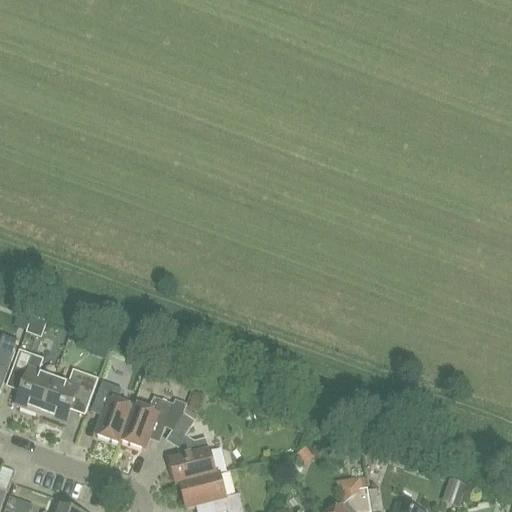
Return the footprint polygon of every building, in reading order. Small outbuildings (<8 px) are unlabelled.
[(0,392),(0,393),(19,343),(3,337),(0,344),(0,392)] [(41,417),(54,380),(39,374),(43,362),(19,353),(10,377),(25,382),(16,408),(41,417)] [(85,417),(89,406),(98,382),(73,372),(69,385),(54,380),(41,417),(65,426),(74,400),(79,402),(76,409),(79,415),(85,417)] [(119,446),(134,407),(133,407),(132,410),(117,404),(122,391),(102,384),(93,408),(105,412),(96,437),(119,446)] [(175,402),(173,407),(154,400),(149,413),(134,407),(119,446),(120,446),(121,443),(144,452),(153,426),(172,433),(184,416),(187,407),(175,402)] [(195,424),(191,421),(184,416),(172,433),(168,439),(179,447),(195,424)] [(177,488),(219,477),(219,476),(215,477),(206,441),(194,444),(197,456),(170,463),(177,488)] [(187,511),(191,510),(214,504),(215,511),(242,511),(239,497),(225,501),(219,477),(177,488),(181,487),(187,511)] [(335,511),(370,511),(367,491),(355,493),(355,497),(335,511)] [(6,511),(17,511),(21,503),(18,503),(10,500),(6,511)]
